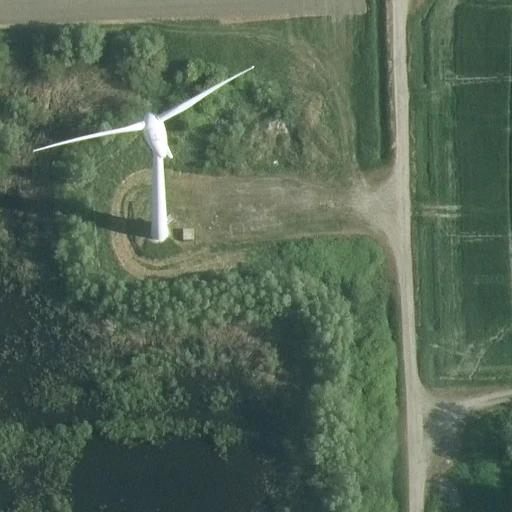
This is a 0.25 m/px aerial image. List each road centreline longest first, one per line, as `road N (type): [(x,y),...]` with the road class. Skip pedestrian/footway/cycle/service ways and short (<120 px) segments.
road 1 (unclassified): [(414,511),(398,0)]
road 2 (track): [(161,207),(403,205)]
